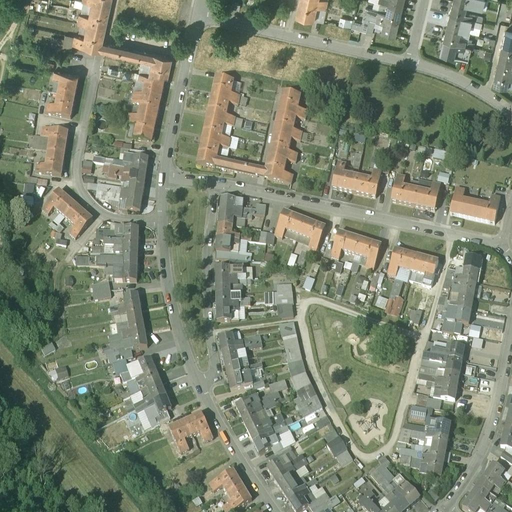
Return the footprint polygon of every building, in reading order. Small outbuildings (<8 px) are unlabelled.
[(324,0),(299,0),(296,17),(314,21),(317,7),(326,9),(328,1),(324,0)] [(403,0),(389,0),(388,6),(402,9),(403,0)] [(453,0),(453,1),(467,5),(483,9),(484,0),(453,0)] [(467,5),(453,1),(449,15),(471,20),(472,15),(465,13),(467,5)] [(109,7),(91,4),(88,17),(79,15),(77,23),(86,25),(104,29),(109,7)] [(402,9),(388,6),(386,14),(378,12),(377,17),(399,22),(402,9)] [(471,20),(449,15),(446,28),(460,31),(462,23),(469,24),(471,20)] [(399,22),(377,17),(376,21),(384,23),(382,32),(395,35),(399,22)] [(104,29),(86,25),(83,38),(74,36),(72,45),(99,51),(101,43),(104,29)] [(460,31),(446,28),(443,40),(457,44),(464,46),(465,41),(458,39),(460,31)] [(511,33),(510,33),(505,32),(502,45),(511,47),(511,33)] [(457,44),(443,40),(440,54),(454,57),(457,44)] [(105,44),(101,43),(99,51),(103,51),(108,53),(110,45),(105,44)] [(464,46),(457,44),(454,57),(461,59),(464,46)] [(110,45),(108,53),(138,59),(140,52),(110,45)] [(511,47),(502,45),(499,58),(511,61),(511,47)] [(471,47),(464,46),(461,59),(468,61),(471,47)] [(152,54),(140,52),(138,59),(151,62),(152,54)] [(170,58),(152,54),(151,62),(148,76),(166,80),(170,58)] [(511,63),(511,61),(499,58),(496,71),(511,75),(511,69),(511,70),(511,63)] [(511,75),(496,71),(493,85),(507,88),(508,79),(511,80),(511,75)] [(80,77),(54,72),(52,79),(61,81),(59,95),(75,98),(80,77)] [(148,76),(139,74),(137,82),(146,84),(143,97),(161,101),(166,80),(148,76)] [(234,83),(216,79),(211,101),(229,105),(238,107),(240,99),(231,97),(234,83)] [(301,98),(283,94),(278,116),(296,120),(305,122),(307,113),(298,111),(301,98)] [(75,98),(59,95),(56,109),(47,107),(45,115),(71,121),(75,98)] [(143,97),(134,95),(133,104),(141,106),(139,119),(156,123),(161,101),(143,97)] [(229,105),(211,101),(206,123),(224,127),(234,129),(235,120),(226,118),(229,105)] [(296,120),(278,116),(273,137),(291,141),(300,143),(302,135),(293,133),(296,120)] [(139,119),(130,117),(128,125),(137,127),(134,141),(152,145),(156,123),(139,119)] [(224,127),(206,123),(202,144),(220,148),(229,150),(231,142),(222,140),(224,127)] [(68,134),(42,130),(41,138),(50,140),(48,154),(65,156),(68,134)] [(291,141),(273,137),(269,159),(287,163),(296,165),(297,156),(288,154),(291,141)] [(220,148),(202,144),(197,166),(215,170),(215,169),(217,161),(220,148)] [(146,154),(130,151),(129,157),(135,158),(145,160),(146,154)] [(65,156),(48,154),(46,168),(36,166),(35,174),(61,178),(65,156)] [(129,157),(126,157),(125,164),(114,162),(113,169),(125,171),(126,166),(133,167),(135,158),(129,157)] [(145,160),(135,158),(133,167),(126,166),(125,171),(147,174),(149,161),(145,160)] [(287,163),(269,159),(266,172),(264,180),(264,181),(291,186),(293,178),(284,176),(287,163)] [(230,164),(217,161),(215,169),(228,172),(230,164)] [(84,163),(84,175),(92,175),(93,164),(84,163)] [(228,172),(255,178),(256,170),(230,164),(228,172)] [(346,166),(338,164),(332,191),(354,195),(358,178),(344,175),(346,166)] [(113,169),(110,168),(109,176),(122,178),(127,179),(127,176),(124,176),(125,171),(113,169)] [(261,171),(256,170),(255,178),(259,179),(264,180),(266,172),(261,171)] [(147,174),(125,171),(124,176),(127,176),(127,179),(122,178),(122,183),(131,184),(145,187),(147,174)] [(372,182),(358,178),(354,195),(376,200),(382,174),(374,172),(372,182)] [(405,179),(397,177),(392,204),(413,208),(417,191),(403,188),(405,179)] [(48,187),(49,182),(29,179),(28,184),(48,187)] [(433,186),(419,183),(417,192),(431,194),(433,186)] [(131,184),(129,193),(122,192),(121,197),(143,200),(145,187),(131,184)] [(417,192),(417,191),(413,208),(435,213),(441,187),(433,185),(433,186),(431,194),(417,192)] [(24,197),(41,198),(42,187),(25,186),(24,197)] [(464,192),(457,191),(451,217),(472,221),(476,204),(462,201),(464,192)] [(76,207),(59,192),(42,212),(48,218),(54,211),(65,220),(76,207)] [(128,203),(127,212),(140,214),(143,200),(121,197),(120,202),(128,203)] [(21,198),(20,206),(33,208),(34,200),(21,198)] [(490,208),(476,204),(472,221),(494,226),(500,200),(492,198),(490,208)] [(235,201),(222,200),(220,213),(242,215),(242,211),(235,210),(235,201)] [(257,211),(245,210),(244,217),(266,219),(267,207),(257,206),(257,211)] [(93,222),(76,207),(65,220),(75,229),(69,236),(76,242),(93,222)] [(242,215),(220,213),(219,227),(233,228),(234,219),(241,220),(242,215)] [(305,221),(284,213),(275,238),(282,241),(286,233),(299,238),(305,221)] [(326,229),(305,221),(299,238),(312,243),(309,252),(316,255),(326,229)] [(233,228),(219,227),(217,240),(239,242),(240,237),(232,236),(233,228)] [(139,230),(125,230),(124,239),(117,239),(116,243),(138,244),(139,230)] [(361,241),(339,234),(331,260),(339,262),(342,254),(355,258),(361,241)] [(239,242),(217,240),(216,254),(229,255),(230,253),(231,246),(239,246),(239,242)] [(382,248),(361,241),(355,258),(368,262),(366,271),(374,273),(382,248)] [(138,244),(116,243),(116,248),(124,248),(124,257),(138,257),(138,244)] [(239,246),(231,246),(230,253),(237,254),(239,246)] [(124,248),(116,248),(116,257),(124,257),(124,248)] [(395,252),(388,277),(396,280),(398,271),(412,275),(417,258),(395,252)] [(237,254),(230,253),(229,255),(229,262),(239,262),(247,263),(247,257),(237,256),(237,254)] [(229,255),(216,254),(216,262),(229,262),(229,255)] [(138,257),(124,257),(123,264),(123,265),(116,265),(115,270),(137,270),(138,257)] [(438,264),(417,258),(412,275),(425,278),(423,287),(431,290),(438,264)] [(480,262),(467,259),(464,271),(478,274),(480,262)] [(229,269),(215,270),(216,283),(238,283),(238,279),(237,278),(230,278),(229,270),(229,269)] [(238,269),(229,270),(230,278),(237,278),(238,279),(244,278),(244,277),(243,270),(244,270),(244,269),(238,269)] [(137,270),(115,270),(115,275),(123,275),(123,284),(137,284),(137,270)] [(456,273),(448,271),(445,282),(454,283),(455,279),(463,280),(464,271),(457,270),(456,273)] [(478,274),(464,271),(463,280),(455,279),(454,283),(476,287),(478,274)] [(304,289),(311,292),(315,281),(308,279),(304,289)] [(238,283),(216,283),(216,297),(230,296),(230,288),(238,288),(238,287),(238,283)] [(476,287),(454,283),(453,288),(461,290),(459,298),(473,300),(476,287)] [(111,284),(93,285),(94,301),(112,300),(111,284)] [(238,288),(230,288),(230,296),(240,296),(240,295),(241,295),(241,287),(238,287),(238,288)] [(230,296),(216,297),(217,310),(239,309),(238,304),(231,304),(230,296)] [(240,296),(230,296),(231,304),(238,304),(239,309),(250,309),(250,300),(240,301),(240,296)] [(138,297),(124,299),(125,308),(118,309),(119,314),(140,310),(138,297)] [(473,300),(459,298),(458,306),(450,305),(450,310),(471,314),(473,300)] [(402,307),(394,304),(391,316),(398,318),(402,307)] [(292,307),(277,308),(279,321),(293,319),(292,307)] [(239,309),(217,310),(217,324),(231,323),(231,314),(239,314),(239,309)] [(140,310),(119,314),(119,319),(127,317),(129,326),(143,323),(140,310)] [(471,314),(450,310),(449,315),(456,316),(454,324),(456,325),(462,326),(468,327),(471,314)] [(411,311),(410,325),(426,326),(427,321),(423,320),(423,312),(411,311)] [(239,314),(231,314),(231,323),(239,323),(239,314)] [(143,323),(129,326),(130,334),(123,335),(123,340),(145,336),(143,323)] [(462,326),(456,325),(454,336),(460,337),(462,326)] [(294,326),(279,328),(282,340),(296,337),(294,326)] [(145,336),(123,340),(124,344),(132,343),(134,352),(148,350),(145,336)] [(233,337),(219,340),(222,353),(243,348),(242,344),(234,345),(233,337)] [(286,353),(299,350),(296,337),(283,340),(286,353)] [(242,344),(243,348),(261,344),(260,339),(242,343),(242,344)] [(482,351),(484,341),(474,340),(473,349),(482,351)] [(263,349),(261,344),(243,348),(244,353),(246,353),(263,349)] [(45,358),(56,352),(52,345),(41,350),(45,358)] [(243,348),(222,353),(224,366),(239,363),(237,355),(244,353),(243,348)] [(464,350),(450,348),(449,357),(441,355),(440,360),(462,364),(464,350)] [(302,362),(299,350),(286,353),(288,366),(302,362)] [(237,355),(239,363),(246,361),(244,353),(237,355)] [(462,364),(440,360),(440,365),(447,366),(445,374),(459,377),(462,364)] [(151,361),(138,366),(139,370),(141,374),(134,377),(136,382),(156,374),(151,361)] [(239,363),(241,371),(248,370),(246,361),(239,363)] [(126,362),(114,366),(117,378),(130,375),(126,362)] [(290,370),(303,367),(302,362),(288,366),(290,370)] [(239,363),(224,366),(227,379),(249,374),(248,370),(241,371),(239,363)] [(262,366),(248,369),(249,374),(263,371),(262,366)] [(50,374),(54,384),(69,378),(65,368),(50,374)] [(438,373),(421,369),(419,376),(437,380),(438,373)] [(261,373),(263,371),(249,374),(251,381),(262,378),(261,373)] [(156,374),(136,382),(138,386),(145,383),(148,391),(161,386),(156,374)] [(249,374),(227,379),(230,393),(244,389),(242,381),(250,379),(249,374)] [(459,377),(445,374),(444,383),(437,381),(436,386),(457,390),(459,377)] [(291,380),(291,381),(297,394),(311,387),(306,376),(291,380)] [(419,376),(417,382),(436,386),(437,380),(419,376)] [(265,389),(264,384),(262,383),(252,387),(254,393),(265,389)] [(286,388),(284,383),(269,388),(272,394),(286,388)] [(161,386),(148,391),(151,399),(144,402),(146,407),(166,398),(161,386)] [(457,390),(436,386),(435,391),(442,392),(441,401),(455,404),(457,390)] [(316,399),(311,387),(297,394),(302,405),(316,399)] [(281,401),(279,395),(278,394),(259,404),(262,411),(281,401)] [(428,399),(419,397),(417,407),(426,409),(428,399)] [(166,398),(146,407),(148,411),(144,413),(152,430),(157,428),(154,421),(159,418),(158,416),(167,413),(171,411),(166,398)] [(252,410),(260,407),(256,398),(248,402),(252,410)] [(322,411),(316,399),(298,408),(303,420),(322,411)] [(248,402),(236,408),(242,420),(262,411),(260,407),(252,410),(248,402)] [(441,404),(429,402),(426,409),(439,412),(441,404)] [(280,407),(278,403),(262,411),(263,415),(256,418),(260,426),(273,419),(270,413),(280,407)] [(146,407),(135,412),(137,416),(144,413),(148,411),(146,407)] [(426,411),(413,409),(410,420),(424,423),(426,411)] [(262,411),(242,420),(247,432),(260,426),(256,418),(263,415),(262,411)] [(167,413),(158,416),(159,418),(154,421),(157,428),(170,421),(167,413)] [(201,415),(185,423),(192,438),(201,435),(205,444),(213,441),(201,415)] [(273,435),(286,428),(281,416),(260,426),(264,434),(271,430),(273,435)] [(290,432),(296,429),(291,419),(285,421),(290,432)] [(328,419),(317,424),(319,429),(330,424),(328,419)] [(427,422),(426,431),(428,431),(435,433),(436,424),(427,422)] [(185,423),(169,430),(181,456),(189,452),(184,442),(192,438),(185,423)] [(450,427),(436,424),(435,433),(428,431),(427,436),(448,440),(450,427)] [(260,426),(247,432),(253,444),(273,435),(271,430),(264,434),(260,426)] [(405,427),(404,432),(419,435),(427,436),(428,431),(425,431),(405,427)] [(279,439),(289,434),(286,428),(273,435),(275,439),(268,443),(271,449),(278,446),(276,440),(279,439)] [(402,432),(398,444),(408,446),(410,440),(417,441),(419,435),(402,432)] [(273,435),(253,444),(259,457),(272,451),(271,449),(268,443),(275,439),(273,435)] [(448,440),(427,436),(426,441),(433,442),(432,450),(446,453),(448,440)] [(511,437),(504,436),(500,449),(511,451),(511,437)] [(339,438),(326,447),(335,460),(336,459),(347,453),(347,452),(339,438)] [(291,440),(283,444),(286,450),(295,445),(291,440)] [(251,460),(258,457),(252,445),(246,448),(251,460)] [(277,455),(286,450),(283,445),(274,450),(277,455)] [(293,454),(289,449),(283,452),(286,458),(293,454)] [(446,453),(432,450),(430,459),(423,458),(422,462),(443,466),(446,453)] [(401,451),(399,458),(412,460),(413,453),(401,451)] [(286,458),(283,452),(268,461),(272,467),(279,463),(285,458),(286,458)] [(347,453),(336,459),(342,469),(353,463),(347,453)] [(413,453),(412,460),(422,462),(423,458),(423,455),(413,453)] [(511,458),(505,454),(501,459),(511,467),(511,458)] [(305,461),(302,457),(290,465),(293,470),(305,461)] [(279,463),(283,470),(290,465),(285,458),(279,463)] [(383,458),(377,462),(381,468),(382,467),(388,463),(383,458)] [(402,459),(400,467),(409,469),(411,460),(402,459)] [(411,460),(409,469),(420,471),(422,462),(411,460)] [(305,461),(293,470),(295,474),(308,466),(305,461)] [(443,466),(422,462),(421,467),(428,469),(427,477),(441,480),(443,466)] [(272,467),(267,470),(274,482),(293,470),(290,465),(283,470),(279,463),(272,467)] [(507,476),(493,466),(485,477),(503,489),(511,478),(507,476)] [(386,471),(382,467),(381,468),(377,472),(386,482),(390,486),(394,483),(395,482),(386,471)] [(427,477),(428,469),(421,467),(419,476),(427,477)] [(293,470),(274,482),(282,493),(294,485),(289,478),(295,474),(293,470)] [(233,472),(209,487),(214,494),(223,489),(228,496),(242,487),(233,472)] [(382,485),(386,482),(377,472),(371,477),(379,487),(382,485)] [(400,477),(395,482),(394,483),(399,490),(406,484),(400,477)] [(503,489),(485,477),(478,488),(489,496),(494,489),(500,494),(503,489)] [(362,480),(354,487),(357,491),(365,484),(362,480)] [(300,481),(294,485),(298,492),(305,488),(308,492),(317,486),(314,481),(304,488),(300,481)] [(392,496),(396,493),(390,486),(386,482),(382,485),(392,496)] [(399,490),(394,483),(390,486),(396,493),(399,490)] [(406,484),(399,490),(404,496),(411,490),(406,484)] [(298,492),(294,485),(282,493),(289,504),(308,492),(305,488),(298,492)] [(242,487),(228,496),(232,504),(223,510),(224,511),(236,511),(252,503),(242,487)] [(315,488),(308,492),(310,496),(311,495),(316,502),(324,497),(320,491),(318,492),(315,488)] [(489,496),(478,488),(470,499),(488,511),(491,507),(484,503),(489,496)] [(411,490),(404,496),(399,490),(396,493),(410,509),(420,500),(411,490)] [(308,492),(289,504),(294,511),(302,511),(309,508),(304,501),(310,496),(308,492)] [(388,492),(382,498),(391,508),(397,502),(388,492)] [(407,511),(410,509),(396,493),(392,496),(397,502),(391,508),(394,511),(407,511)] [(370,494),(365,499),(369,504),(376,511),(379,507),(377,505),(378,504),(370,494)] [(310,496),(304,501),(309,508),(316,503),(316,502),(311,495),(310,496)] [(326,496),(316,502),(316,503),(309,508),(311,511),(315,511),(322,508),(328,504),(330,502),(326,496)] [(337,498),(331,502),(334,508),(341,504),(337,498)] [(365,499),(359,504),(363,509),(369,504),(365,499)] [(487,511),(488,511),(470,499),(463,510),(464,511),(478,511),(479,511),(480,511),(487,511)] [(493,507),(488,511),(511,511),(511,510),(498,500),(493,507)]
